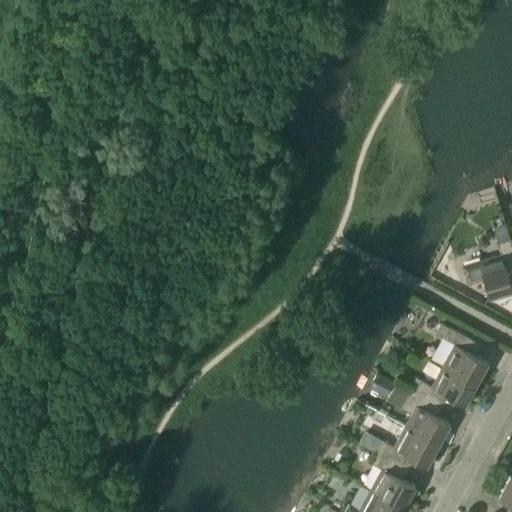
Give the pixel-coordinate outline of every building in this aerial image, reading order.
[(511,288),(505,265),(511,263),(511,245),(510,238),(498,241),(501,253),(463,264),(468,283),(484,279),(489,296),(511,289),(511,288)] [(443,336),(431,357),(443,363),(476,382),(488,361),(466,349),(472,338),(450,326),(441,322),(436,332),(443,336)] [(476,382),(443,363),(432,384),(421,378),(415,389),(434,400),(449,408),(455,397),(465,403),(476,382)] [(387,396),(395,380),(377,371),(371,382),(383,388),(380,392),(387,396)] [(405,424),(438,443),(450,422),(428,410),(434,400),(415,389),(412,387),(401,406),(412,412),(405,424)] [(394,445),(386,441),(383,439),(377,450),(399,463),(405,452),(427,464),(438,443),(405,424),(394,445)] [(399,463),(377,450),(371,461),(382,467),(370,488),(404,506),(415,485),(393,473),(399,463)] [(511,503),(511,475),(510,474),(498,496),(511,503)] [(349,503),(343,511),(400,511),(404,506),(370,488),(359,508),(349,503)]
